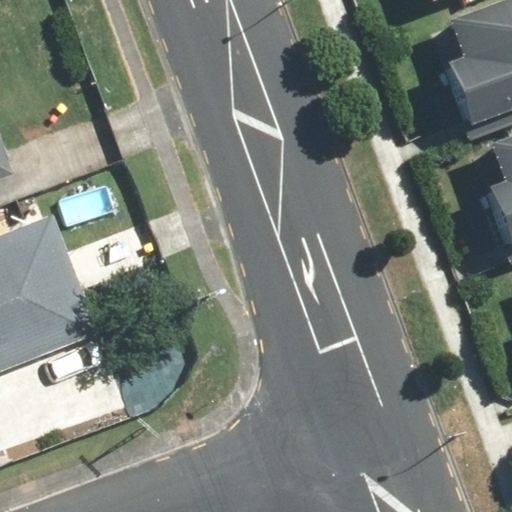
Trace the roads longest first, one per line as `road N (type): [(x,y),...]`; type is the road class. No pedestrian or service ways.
road 1 (tertiary): [(371,449),(205,0)]
road 2 (residential): [(184,511),(371,449)]
